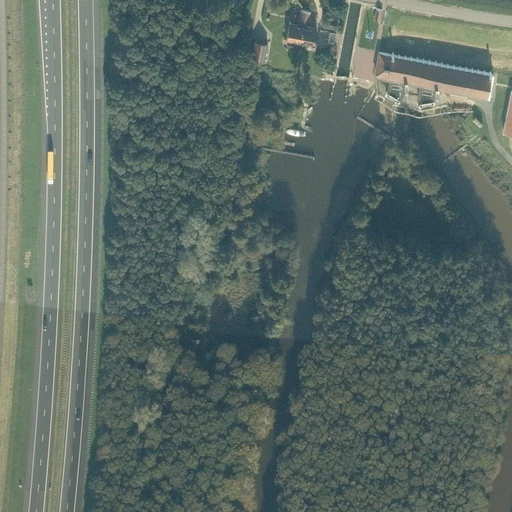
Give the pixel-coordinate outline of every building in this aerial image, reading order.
[(367,6),(367,14),(375,14),(375,6),(367,6)] [(300,41),(306,10),(301,9),(299,18),(301,19),(300,25),(289,23),(286,38),(287,38),(287,42),(288,43),(293,44),(294,43),(295,40),(300,41)] [(306,10),(300,41),(314,44),(317,27),(306,26),(307,20),(309,20),(311,11),(306,10)] [(323,27),(336,29),(338,19),(324,17),(323,27)] [(251,59),(264,61),(267,43),(254,41),(251,59)] [(376,73),(488,94),(492,73),(379,53),(376,73)] [(503,132),(511,133),(511,89),(511,90),(503,132)]
